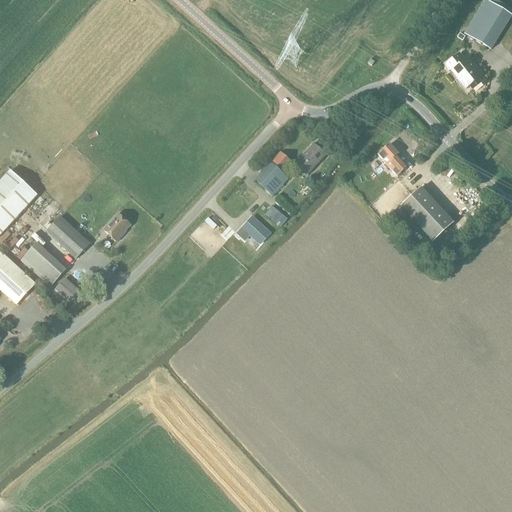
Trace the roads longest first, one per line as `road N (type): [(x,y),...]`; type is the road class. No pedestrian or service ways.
road 1 (unclassified): [(0,388),(126,281),(292,102)]
road 2 (unclassified): [(511,210),(401,93),(372,89),(321,113),(292,102)]
road 3 (unclassified): [(292,102),(177,0)]
